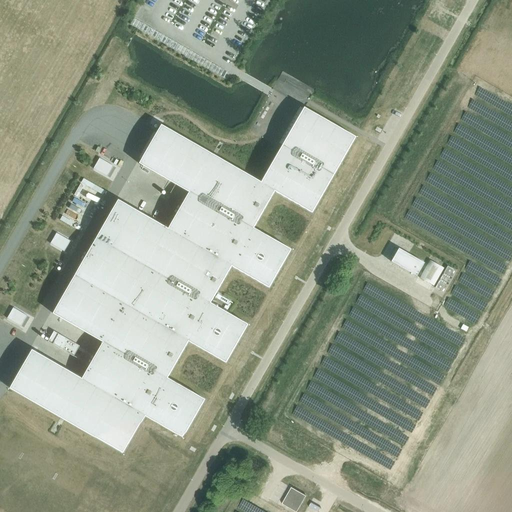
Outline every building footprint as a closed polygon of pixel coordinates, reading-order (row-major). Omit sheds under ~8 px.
[(141,31),(224,78),(228,72),(133,18),(129,24),(141,31)] [(490,105),(511,64),(511,52),(484,38),(458,88),(490,105)] [(355,137),(304,107),(296,121),(294,120),(292,123),(287,131),(289,132),(260,182),(161,125),(138,164),(188,192),(168,228),(118,200),(52,313),(102,342),(81,378),(31,350),(9,388),(123,454),(144,416),(182,438),(204,399),(167,378),(188,341),(225,363),(247,324),(210,303),(231,266),(268,288),(290,249),(253,228),(274,192),(311,213),(355,137)] [(225,148),(220,154),(228,160),(233,154),(225,148)] [(113,166),(99,158),(93,168),(107,176),(113,166)] [(70,241),(56,233),(50,243),(64,251),(70,241)] [(390,261),(416,276),(424,263),(398,248),(390,261)] [(33,255),(31,260),(40,264),(42,259),(33,255)] [(443,268),(429,260),(419,278),(433,286),(443,268)] [(453,270),(447,266),(434,288),(441,291),(453,270)] [(350,278),(364,282),(362,281),(366,271),(354,268),(350,278)] [(232,289),(240,277),(234,273),(227,285),(232,289)] [(297,401),(342,425),(393,327),(381,322),(376,332),(372,331),(389,298),(397,302),(393,310),(402,315),(410,299),(393,290),(395,286),(369,273),(342,324),(332,318),(312,357),(318,361),(297,401)] [(27,316),(13,308),(7,318),(20,326),(27,316)] [(79,346),(53,331),(47,342),(73,356),(79,346)] [(399,363),(404,365),(416,344),(412,341),(399,363)] [(385,385),(378,396),(388,402),(395,391),(385,385)] [(33,444),(36,438),(17,429),(10,441),(40,456),(43,449),(33,444)] [(41,453),(49,456),(52,448),(45,445),(41,453)] [(136,496),(66,458),(60,469),(130,508),(136,496)] [(293,511),(296,511),(305,497),(291,488),(281,505),(293,511)]
